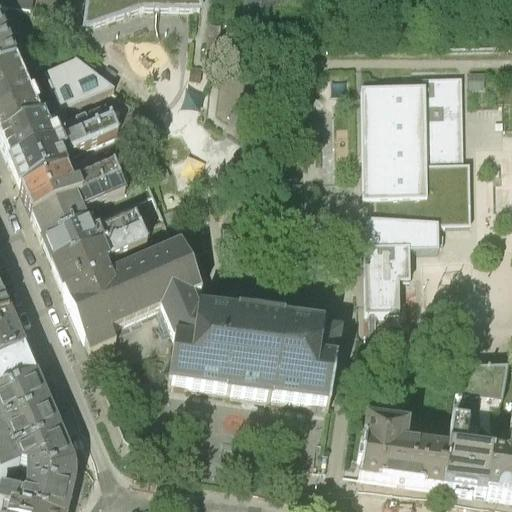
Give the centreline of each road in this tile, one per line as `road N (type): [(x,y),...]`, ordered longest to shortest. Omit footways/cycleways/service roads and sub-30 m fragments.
road 1 (residential): [(0,224),(106,488)]
road 2 (residential): [(106,488),(272,511)]
